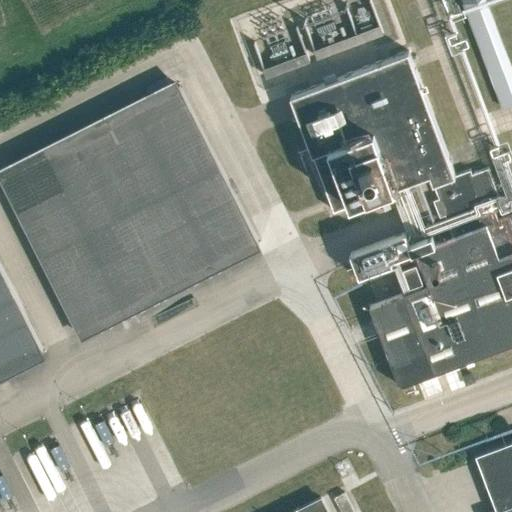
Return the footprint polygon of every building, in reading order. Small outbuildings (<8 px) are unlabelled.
[(486,0),(463,0),(469,14),(502,108),(511,104),(511,69),(489,7),(486,0)] [(511,215),(499,220),(494,207),(502,205),(489,167),(476,171),(472,173),(471,170),(458,175),(412,50),(294,93),(336,209),(431,175),(434,183),(454,236),(414,251),(408,234),(352,255),(360,276),(394,263),(404,293),(370,305),(399,384),(511,342),(511,215)] [(0,178),(0,179),(78,334),(259,244),(180,88),(0,178)] [(0,373),(42,352),(0,267),(0,373)] [(511,436),(511,421),(496,429),(502,441),(511,436)] [(496,511),(511,511),(511,442),(476,456),(496,511)] [(292,511),(327,511),(321,498),(292,511)]
